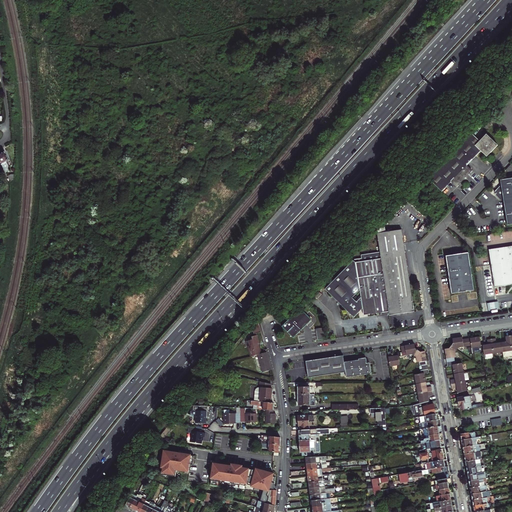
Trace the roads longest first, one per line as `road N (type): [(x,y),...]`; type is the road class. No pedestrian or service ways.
road 1 (trunk): [(444,47),(145,372),(38,511)]
road 2 (trunk): [(114,435),(437,78)]
road 3 (residential): [(511,152),(419,249),(431,334)]
road 4 (residential): [(463,511),(431,334)]
road 5 (residential): [(274,358),(431,334)]
